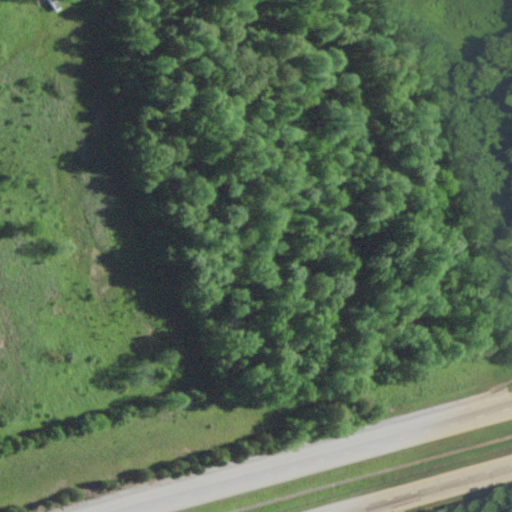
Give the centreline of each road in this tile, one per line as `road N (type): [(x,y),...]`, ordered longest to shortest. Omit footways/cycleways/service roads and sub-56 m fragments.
road 1 (motorway): [(511,406),(136,511)]
road 2 (motorway): [(336,511),(511,463)]
